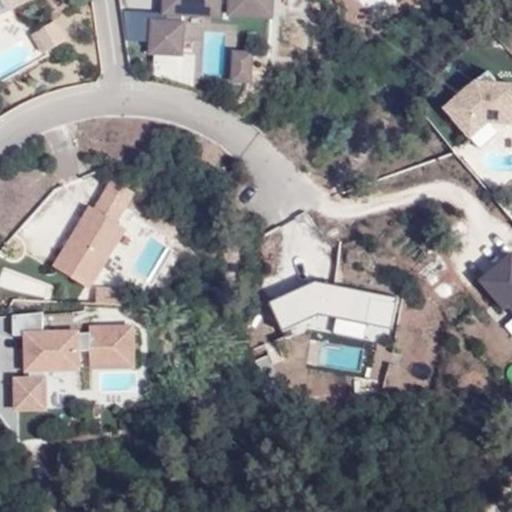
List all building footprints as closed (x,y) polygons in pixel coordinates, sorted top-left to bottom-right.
[(0,0),(0,11),(27,0),(0,0)] [(163,0),(164,13),(227,12),(226,0),(163,0)] [(229,0),(229,12),(277,13),(277,0),(229,0)] [(149,50),(186,50),(187,15),(149,14),(149,50)] [(42,51),(57,42),(46,23),(30,32),(42,51)] [(233,79),(254,77),(253,46),(231,47),(233,79)] [(194,75),(193,52),(153,53),(153,76),(194,75)] [(438,97),(467,142),(511,112),(511,91),(502,76),(496,80),(486,66),(438,97)] [(129,223),(119,217),(137,187),(109,171),(53,263),(92,286),(129,223)] [(511,317),(511,249),(509,246),(475,275),(511,317)] [(392,328),(398,295),(282,274),(276,306),(392,328)] [(96,285),(96,300),(121,301),(121,286),(96,285)] [(494,320),(511,338),(511,314),(507,309),(494,320)] [(25,368),(88,367),(87,326),(44,326),(43,310),(13,310),(13,335),(24,335),(25,368)] [(91,366),(137,365),(136,320),(90,321),(91,366)] [(13,409),(49,408),(48,370),(12,371),(13,409)]
